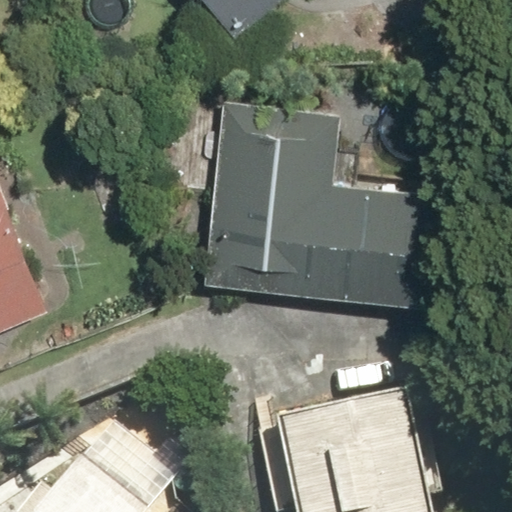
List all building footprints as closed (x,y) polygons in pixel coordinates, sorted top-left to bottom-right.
[(215,0),(235,26),(269,0),(215,0)] [(229,97),(208,271),(412,296),(425,185),(342,175),(350,112),(229,97)] [(129,153),(86,174),(106,215),(149,195),(129,153)] [(0,325),(53,305),(0,176),(0,325)] [(439,511),(410,382),(281,411),(304,511),(439,511)] [(48,511),(151,511),(180,474),(115,424),(48,511)]
